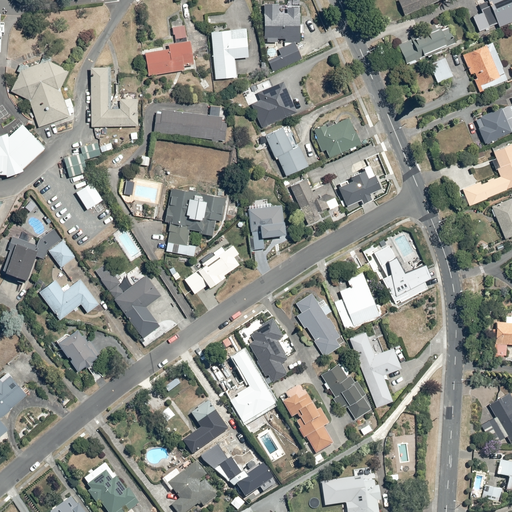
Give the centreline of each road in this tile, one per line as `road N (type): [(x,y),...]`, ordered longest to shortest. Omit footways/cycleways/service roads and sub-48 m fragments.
road 1 (residential): [(0,484),(142,368),(306,257),(421,194)]
road 2 (tertiary): [(421,194),(449,266),(456,312),(446,511)]
road 3 (tertiary): [(338,0),(421,194)]
